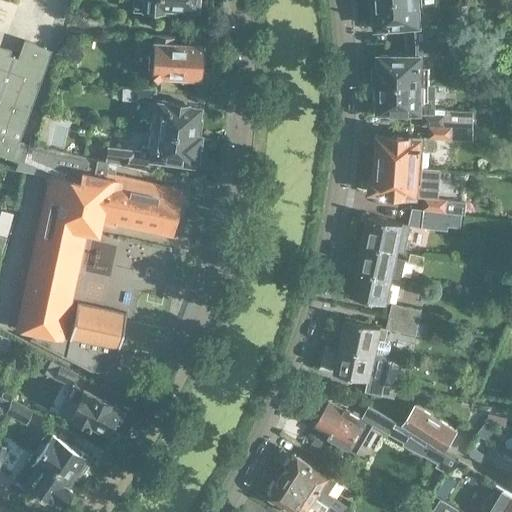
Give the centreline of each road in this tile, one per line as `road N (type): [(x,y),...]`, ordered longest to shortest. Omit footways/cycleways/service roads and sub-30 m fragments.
road 1 (residential): [(238,0),(245,99),(239,163),(211,284),(139,452),(99,511)]
road 2 (residential): [(215,511),(247,460),(313,296),(342,121),(339,0)]
